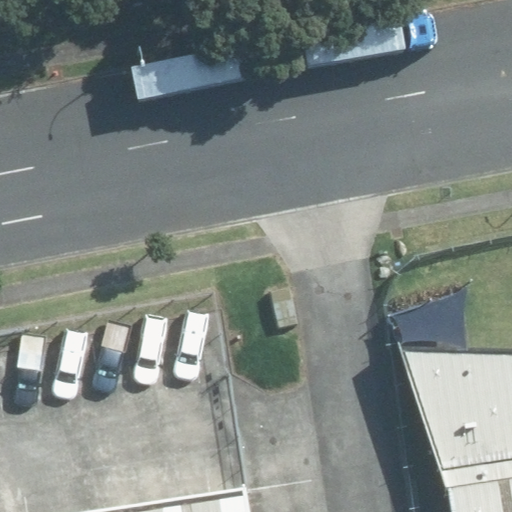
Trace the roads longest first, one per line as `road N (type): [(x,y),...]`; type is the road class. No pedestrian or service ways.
road 1 (unclassified): [(511,79),(0,173)]
road 2 (unknown): [(316,115),(353,511)]
road 3 (unknown): [(0,452),(198,417)]
